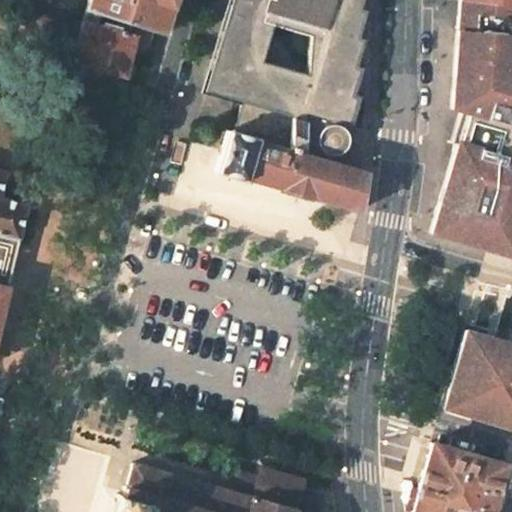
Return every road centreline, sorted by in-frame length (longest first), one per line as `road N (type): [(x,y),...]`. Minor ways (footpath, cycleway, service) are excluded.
road 1 (residential): [(192,0),(110,264)]
road 2 (primary): [(406,0),(385,244)]
road 3 (primary): [(385,244),(362,407)]
road 4 (residential): [(362,407),(511,446)]
road 5 (residential): [(511,277),(385,244)]
